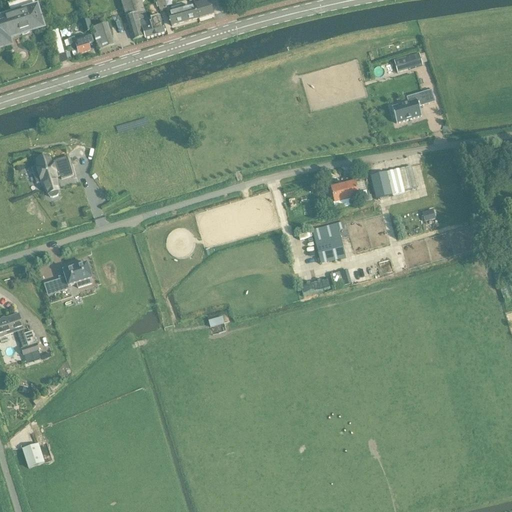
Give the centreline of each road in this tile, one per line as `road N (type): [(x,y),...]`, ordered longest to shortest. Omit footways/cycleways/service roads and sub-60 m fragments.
road 1 (unclassified): [(0,262),(268,180),(511,136)]
road 2 (tertiary): [(0,104),(357,0)]
